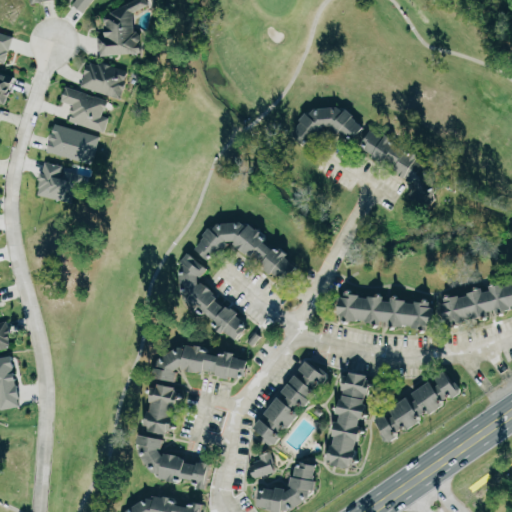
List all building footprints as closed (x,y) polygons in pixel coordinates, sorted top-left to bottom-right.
[(86,13),(96,0),(78,0),(75,5),(86,13)] [(103,7),(105,36),(99,36),(100,55),(141,54),(140,33),(133,33),(132,11),(146,10),(146,5),(103,7)] [(0,62),(4,64),(13,37),(0,33),(0,62)] [(81,88),(121,99),(128,72),(88,61),(81,88)] [(0,103),(5,105),(14,79),(0,74),(0,103)] [(67,122),(102,132),(111,101),(64,88),(60,102),(72,106),(67,122)] [(317,107),(291,133),(306,148),(330,123),(351,143),(364,131),(334,102),(323,113),(317,107)] [(50,153),(96,164),(102,136),(57,125),(50,153)] [(416,186),(429,168),(373,128),(360,146),(416,186)] [(65,165),(45,163),(41,198),(78,202),(79,189),(88,190),(90,176),(64,173),(65,165)] [(195,251),(213,264),(227,244),(286,283),(298,265),(221,213),(195,251)] [(234,342),(249,324),(198,280),(207,270),(193,258),(169,285),(234,342)] [(511,309),(511,283),(441,296),(446,321),(511,309)] [(431,328),(433,301),(341,293),(339,319),(431,328)] [(0,322),(0,349),(13,346),(5,321),(0,322)] [(248,356),(160,346),(156,380),(175,382),(177,369),(245,378),(248,356)] [(0,404),(23,401),(16,356),(0,358),(0,404)] [(327,376),(305,360),(253,430),(275,446),(327,376)] [(373,419),(388,442),(461,393),(446,370),(373,419)] [(343,372),(327,464),(355,468),(370,376),(343,372)] [(172,434),(180,387),(153,383),(145,430),(172,434)] [(211,463),(161,453),(164,439),(141,435),(134,472),(206,487),(211,463)] [(275,473),(270,452),(258,455),(259,459),(248,462),(252,478),(275,473)] [(315,465),(294,463),(292,491),(258,488),(257,507),(312,510),(315,465)] [(200,511),(202,505),(142,495),(140,509),(122,506),(121,511),(200,511)]
